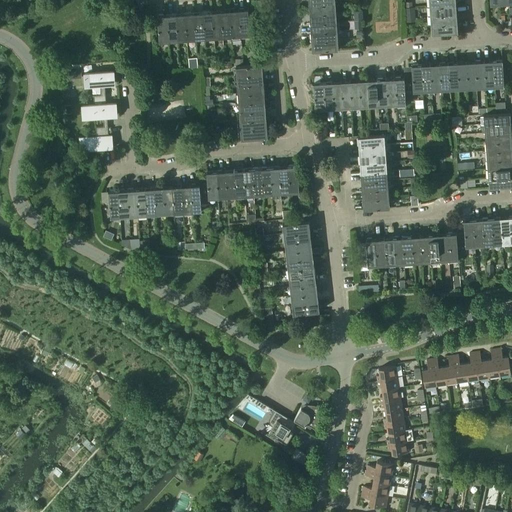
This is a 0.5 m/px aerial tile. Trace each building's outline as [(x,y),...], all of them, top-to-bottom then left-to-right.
[(334,13),(333,4),(309,5),(310,14),(334,13)] [(457,13),(456,4),(432,6),(433,15),(457,13)] [(416,21),(416,7),(407,8),(408,21),(416,21)] [(248,8),(239,9),(241,33),(249,32),(249,34),(250,34),(248,8)] [(231,33),(230,9),(221,10),(223,34),(231,33)] [(241,33),(239,9),(230,9),(231,33),(232,41),(241,40),(241,33)] [(223,34),(221,10),(212,11),(214,35),(223,34)] [(204,35),(202,11),(194,12),(195,36),(204,35)] [(214,35),(212,11),(202,11),(204,35),(214,35)] [(195,36),(194,12),(185,13),(186,37),(195,36)] [(178,37),(176,13),(167,14),(169,38),(178,37)] [(186,37),(185,13),(176,13),(178,37),(186,37)] [(334,22),(334,13),(310,14),(310,23),(334,22)] [(457,22),(457,13),(433,15),(433,24),(457,22)] [(169,38),(167,14),(158,15),(160,41),(160,39),(169,38)] [(335,31),(334,22),(310,23),(311,32),(335,31)] [(458,31),(457,22),(433,24),(434,32),(432,32),(432,33),(458,31)] [(336,40),(335,31),(311,32),(312,41),(336,40)] [(336,48),(336,40),(312,41),(312,51),(339,49),(339,48),(336,48)] [(494,83),(493,59),(484,60),(486,84),(494,83)] [(504,85),(502,59),(493,59),(494,83),(503,83),(503,85),(504,85)] [(477,84),(475,60),(466,61),(468,85),(477,84)] [(486,84),(484,60),(475,60),(477,84),(486,84)] [(459,86),(457,61),(448,62),(450,86),(459,86)] [(468,85),(466,61),(457,61),(459,86),(468,85)] [(439,63),(441,87),(450,86),(448,62),(439,63)] [(432,87),(430,63),(421,64),(423,88),(432,87)] [(441,87),(439,63),(430,63),(432,87),(441,87)] [(238,66),(239,75),(263,73),(262,64),(236,66),(238,66)] [(423,88),(421,64),(412,64),(412,79),(413,85),(405,86),(405,91),(414,91),(414,88),(423,88)] [(84,78),(84,70),(69,71),(70,79),(84,78)] [(115,83),(114,71),(85,73),(86,85),(101,84),(101,95),(94,95),(94,102),(106,101),(105,84),(115,83)] [(264,82),(263,73),(239,75),(240,84),(264,82)] [(396,77),(387,78),(386,78),(388,102),(397,101),(395,77),(396,77)] [(405,91),(405,86),(405,79),(404,77),(396,77),(395,77),(397,101),(405,101),(405,103),(406,103),(405,91)] [(377,78),(369,79),(368,79),(370,103),(379,103),(377,78)] [(386,78),(387,78),(377,78),(379,103),(388,102),(386,78)] [(359,79),(360,79),(351,80),(350,80),(352,104),(361,104),(359,79)] [(368,79),(369,79),(360,79),(359,79),(361,104),(370,103),(368,79)] [(343,105),(341,80),(332,81),(334,105),(343,105)] [(350,80),(351,80),(341,80),(343,105),(352,104),(350,80)] [(334,105),(332,81),(323,82),(325,106),(334,105)] [(264,91),(264,82),(240,84),(240,93),(264,91)] [(325,106),(323,82),(313,82),(315,109),(316,109),(316,106),(325,106)] [(265,100),(264,91),(240,93),(241,102),(265,100)] [(266,109),(265,100),(241,102),(242,111),(266,109)] [(106,103),(106,101),(94,102),(94,104),(82,105),(83,118),(103,116),(104,126),(96,127),(97,136),(80,137),(81,150),(113,148),(112,135),(109,135),(107,116),(117,115),(116,102),(106,103)] [(266,118),(266,109),(242,111),(242,120),(266,118)] [(486,115),(487,123),(511,121),(510,112),(483,114),(483,115),(486,115)] [(461,116),(452,116),(453,126),(462,125),(461,116)] [(267,127),(266,118),(242,120),(243,129),(267,127)] [(511,130),(511,121),(487,123),(487,132),(511,130)] [(268,136),(267,127),(243,129),(244,137),(241,137),(241,138),(268,136)] [(511,139),(511,137),(511,130),(487,132),(488,141),(511,139)] [(358,136),(359,145),(383,143),(382,135),(385,135),(384,134),(358,136)] [(511,148),(511,139),(488,141),(489,150),(511,148)] [(383,152),(383,143),(359,145),(359,154),(383,152)] [(511,157),(511,148),(489,150),(489,159),(511,157)] [(414,149),(407,149),(407,159),(415,159),(414,149)] [(384,161),(383,152),(359,154),(360,163),(384,161)] [(511,166),(511,157),(489,159),(490,168),(511,166)] [(385,170),(384,161),(360,163),(361,172),(385,170)] [(474,161),(458,163),(459,170),(474,169),(474,161)] [(290,189),(288,165),(279,166),(281,190),(290,189)] [(298,165),(288,165),(290,189),(298,189),(299,191),(298,165)] [(272,191),(270,166),(261,167),(263,191),(272,191)] [(281,190),(279,166),(270,166),(272,191),(272,199),(279,198),(279,195),(281,195),(281,190)] [(511,175),(511,166),(490,168),(491,177),(511,175)] [(263,191),(261,167),(252,168),(253,192),(263,191)] [(244,193),(243,168),(234,169),(235,193),(244,193)] [(253,192),(252,168),(243,168),(244,193),(253,192)] [(400,170),(401,177),(416,176),(415,168),(409,168),(410,170),(400,170)] [(235,193),(234,169),(225,170),(227,194),(235,193)] [(218,194),(216,170),(207,171),(208,183),(209,198),(210,198),(210,195),(218,194)] [(227,194),(225,170),(216,170),(218,194),(227,194)] [(386,179),(385,170),(361,172),(361,181),(386,179)] [(511,184),(511,175),(491,177),(492,186),(489,186),(489,187),(511,184)] [(386,188),(386,179),(361,181),(362,190),(386,188)] [(475,179),(459,180),(460,188),(468,188),(467,187),(476,186),(475,179)] [(209,198),(208,183),(190,184),(192,208),(201,208),(201,210),(202,210),(201,198),(209,198)] [(192,208),(190,184),(181,185),(183,209),(192,208)] [(183,209),(181,185),(173,186),(174,210),(183,209)] [(165,210),(163,186),(154,187),(156,211),(165,210)] [(174,210),(173,186),(163,186),(165,210),(174,210)] [(156,211),(154,187),(146,188),(147,212),(156,211)] [(138,212),(137,188),(128,189),(129,213),(138,212)] [(147,212),(146,188),(137,188),(138,212),(147,212)] [(387,197),(386,188),(362,190),(363,199),(387,197)] [(120,214),(119,189),(109,190),(111,217),(112,217),(112,214),(120,214)] [(129,213),(128,189),(119,189),(120,214),(129,213)] [(388,206),(387,197),(363,199),(363,209),(390,207),(390,206),(388,206)] [(502,241),(500,216),(491,217),(493,241),(502,241)] [(511,240),(509,216),(500,216),(502,241),(511,240)] [(493,241),(491,217),(482,218),(484,242),(493,241)] [(475,243),(473,218),(463,219),(464,231),(456,232),(458,246),(466,246),(466,243),(475,243)] [(484,242),(482,218),(473,218),(475,243),(484,242)] [(285,224),(286,232),(310,230),(309,220),(283,223),(283,224),(285,224)] [(311,239),(310,230),(286,232),(287,242),(311,239)] [(115,235),(107,231),(104,237),(112,240),(115,235)] [(449,257),(447,232),(438,233),(440,257),(449,257)] [(458,246),(456,232),(447,232),(449,257),(457,256),(458,258),(458,246)] [(440,257),(438,233),(429,234),(431,258),(440,257)] [(422,259),(420,234),(411,235),(413,259),(422,259)] [(431,258),(429,234),(420,234),(422,259),(431,258)] [(413,259),(411,235),(402,236),(404,260),(413,259)] [(395,261),(393,236),(384,237),(386,261),(395,261)] [(404,260),(402,236),(393,236),(395,261),(404,260)] [(386,261),(384,237),(375,238),(377,262),(386,261)] [(377,262),(375,238),(366,239),(366,244),(358,244),(360,266),(368,265),(369,265),(368,263),(377,262)] [(312,247),(311,239),(287,242),(288,250),(312,247)] [(313,257),(312,247),(288,250),(289,259),(313,257)] [(315,266),(313,257),(289,259),(291,269),(315,266)] [(316,275),(315,266),(291,269),(292,277),(316,275)] [(317,283),(316,275),(292,277),(293,286),(317,283)] [(318,292),(317,283),(293,286),(294,295),(318,292)] [(319,301),(318,292),(294,295),(295,304),(319,301)] [(320,311),(319,301),(295,304),(296,313),(293,313),(293,314),(320,311)] [(274,320),(273,307),(264,308),(265,321),(274,320)] [(501,347),(496,348),(500,374),(511,372),(508,355),(503,356),(501,347)] [(500,374),(496,348),(491,349),(492,358),(487,359),(489,376),(500,374)] [(489,376),(487,359),(481,360),(480,351),(475,352),(479,377),(489,376)] [(479,377),(475,352),(469,353),(471,361),(465,362),(468,379),(479,377)] [(468,379),(465,362),(460,363),(459,354),(453,355),(457,381),(468,379)] [(457,381),(453,355),(448,356),(449,365),(444,365),(447,382),(457,381)] [(436,384),(432,358),(427,359),(428,368),(422,369),(425,386),(436,384)] [(447,382),(444,365),(439,366),(437,358),(432,358),(436,384),(447,382)] [(377,374),(377,379),(397,375),(395,364),(379,367),(380,373),(377,374)] [(399,386),(397,375),(377,379),(378,385),(381,384),(382,389),(399,386)] [(401,397),(399,386),(382,389),(383,395),(380,395),(381,400),(401,397)] [(402,408),(401,397),(381,400),(382,406),(385,405),(386,411),(402,408)] [(320,416),(319,414),(319,412),(319,411),(318,409),(317,408),(316,407),(315,407),(306,405),(305,409),(302,408),(301,407),(294,419),(305,426),(307,423),(317,430),(320,416)] [(404,419),(402,408),(386,411),(386,416),(383,416),(384,422),(404,419)] [(296,422),(275,410),(269,419),(269,421),(270,424),(271,425),(273,426),(269,432),(287,443),(293,432),(288,429),(292,421),(295,423),(296,422)] [(233,413),(230,419),(244,425),(246,419),(233,413)] [(406,430),(404,419),(384,422),(385,427),(388,427),(389,433),(406,430)] [(412,429),(406,430),(389,433),(390,437),(387,438),(388,444),(408,441),(414,440),(412,429)] [(409,452),(408,441),(388,444),(388,449),(391,448),(392,454),(409,452)] [(367,464),(366,470),(392,474),(394,463),(377,460),(376,466),(367,464)] [(390,485),(392,474),(366,470),(365,475),(374,477),(373,482),(390,485)] [(388,496),(390,485),(373,482),(372,487),(363,485),(362,491),(388,496)] [(386,506),(388,496),(362,491),(361,496),(370,498),(369,503),(386,506)] [(418,511),(420,504),(408,502),(406,511),(418,511)]
